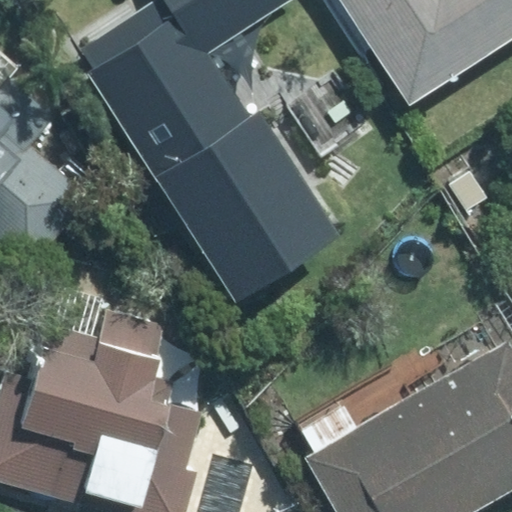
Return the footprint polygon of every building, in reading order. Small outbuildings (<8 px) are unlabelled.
[(179,0),(189,16),(105,66),(107,70),(235,284),(327,230),(211,35),(265,0),(179,0)] [(511,0),(356,0),(415,91),(511,29),(511,0)] [(0,250),(24,272),(89,198),(29,145),(53,118),(0,71),(0,250)] [(0,407),(0,486),(94,511),(184,511),(199,461),(186,458),(199,407),(189,404),(200,364),(161,354),(170,324),(105,306),(96,340),(45,327),(22,413),(0,407)] [(511,334),(508,328),(304,445),(342,511),(456,511),(511,480),(511,334)]
